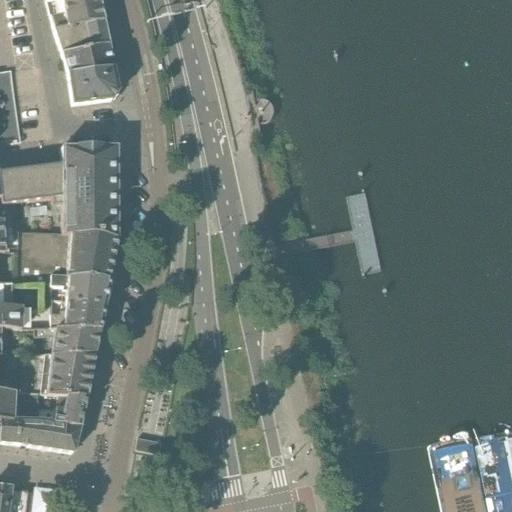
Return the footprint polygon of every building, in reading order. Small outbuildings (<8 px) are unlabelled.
[(53,33),(67,31),(102,25),(95,0),(79,0),(60,3),(46,6),(50,19),(53,33)] [(102,25),(67,31),(53,33),(60,56),(73,54),(107,48),(102,25)] [(107,48),(73,54),(60,56),(66,77),(79,76),(112,72),(107,48)] [(112,72),(79,76),(66,77),(71,109),(87,107),(109,104),(116,94),(112,72)] [(0,148),(20,145),(15,109),(10,73),(0,74),(0,148)] [(115,241),(115,173),(115,151),(87,151),(58,151),(60,168),(55,169),(0,175),(0,205),(0,208),(58,201),(60,200),(60,237),(96,237),(115,241)] [(49,279),(107,284),(115,241),(96,237),(60,237),(17,235),(16,278),(32,278),(32,287),(50,287),(49,279)] [(64,305),(102,308),(107,284),(49,279),(50,287),(66,290),(64,305)] [(21,309),(10,310),(10,287),(0,286),(0,331),(21,331),(21,309)] [(49,332),(98,333),(102,308),(64,305),(63,318),(49,318),(49,332)] [(49,358),(93,357),(98,333),(49,332),(33,332),(33,341),(52,341),(49,358)] [(64,400),(84,400),(93,357),(49,358),(44,397),(64,400)] [(0,422),(12,422),(13,395),(0,394),(0,422)] [(52,425),(78,430),(84,400),(64,400),(60,422),(53,420),(52,425)] [(0,422),(0,446),(14,448),(71,457),(78,430),(52,425),(40,424),(12,422),(0,422)] [(152,432),(147,455),(157,457),(162,434),(152,432)] [(0,489),(0,511),(18,511),(19,507),(23,508),(25,493),(0,489)]
